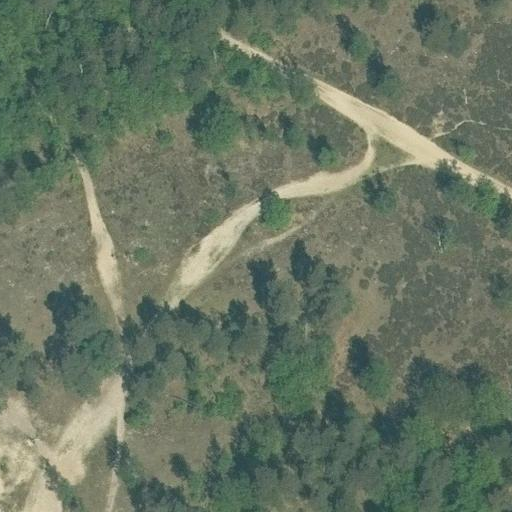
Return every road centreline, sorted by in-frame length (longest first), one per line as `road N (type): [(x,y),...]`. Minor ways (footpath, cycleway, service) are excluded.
road 1 (track): [(384,130),(150,0)]
road 2 (track): [(511,201),(384,130)]
